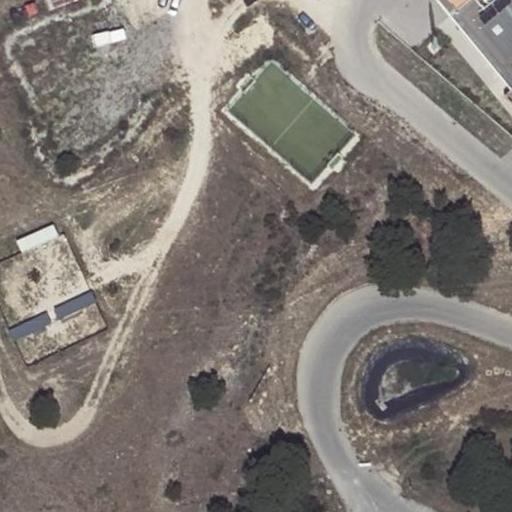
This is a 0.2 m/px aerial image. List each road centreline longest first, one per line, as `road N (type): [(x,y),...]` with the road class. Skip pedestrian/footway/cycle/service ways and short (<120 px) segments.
road 1 (unclassified): [(365,492),(327,434),(319,393),(321,356),(344,322),(374,303),(419,301),(511,333)]
road 2 (unclassified): [(511,187),(349,56),(344,32),(362,0)]
